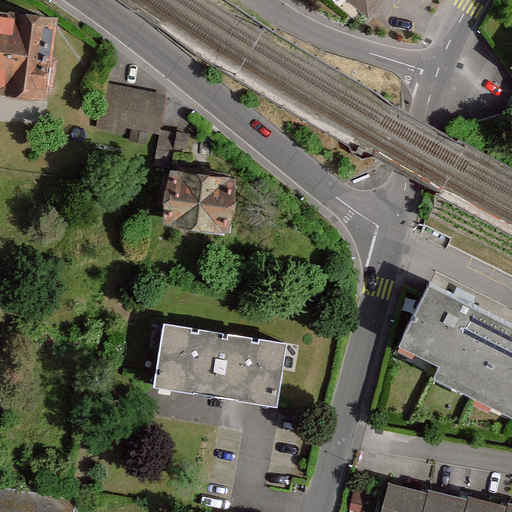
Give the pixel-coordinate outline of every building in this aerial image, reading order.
[(50,6),(0,0),(0,83),(40,89),(50,6)] [(166,102),(105,89),(96,133),(158,147),(166,102)] [(243,194),(175,184),(168,241),(235,250),(243,194)] [(511,304),(432,265),(393,345),(511,402),(511,304)] [(192,319),(164,315),(154,378),(194,384),(194,382),(237,388),(237,390),(277,398),(288,335),(259,330),(258,333),(252,332),(253,329),(227,325),(227,330),(223,330),(223,324),(198,320),(198,324),(192,323),(192,319)] [(511,511),(511,497),(390,480),(385,511),(511,511)] [(74,511),(76,506),(0,493),(0,511),(74,511)]
